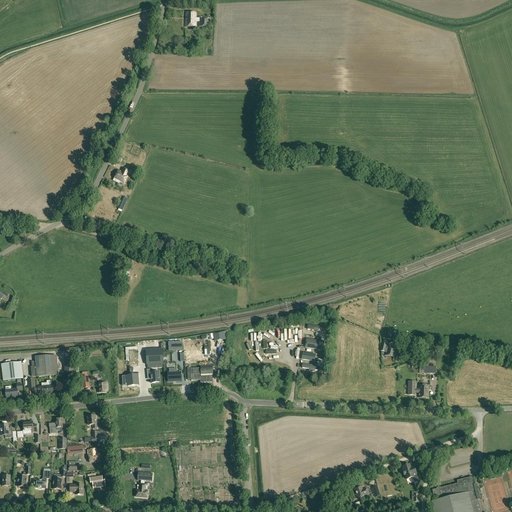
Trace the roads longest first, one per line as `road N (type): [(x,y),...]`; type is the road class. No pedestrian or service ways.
road 1 (unclassified): [(0,255),(66,217),(99,179),(144,77),(165,0)]
road 2 (tertiary): [(242,401),(478,410)]
road 3 (residential): [(251,511),(443,445)]
road 4 (track): [(62,220),(242,276)]
road 5 (tertiary): [(102,403),(220,393),(242,401)]
